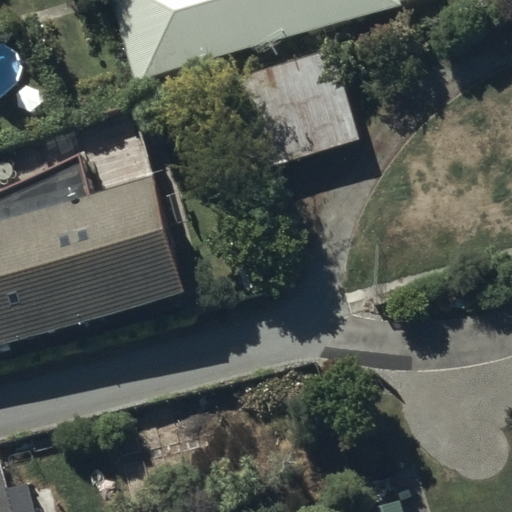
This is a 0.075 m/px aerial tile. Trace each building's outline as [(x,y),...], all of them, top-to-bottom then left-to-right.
[(403,11),(438,2),(437,0),(114,0),(139,91),(406,20),(403,11)] [(511,0),(470,0),(475,19),(511,10),(511,0)] [(233,93),(259,183),(363,154),(337,63),(233,93)] [(0,366),(191,317),(167,207),(93,223),(85,182),(0,220),(0,366)] [(10,511),(0,472),(0,511),(10,511)]
